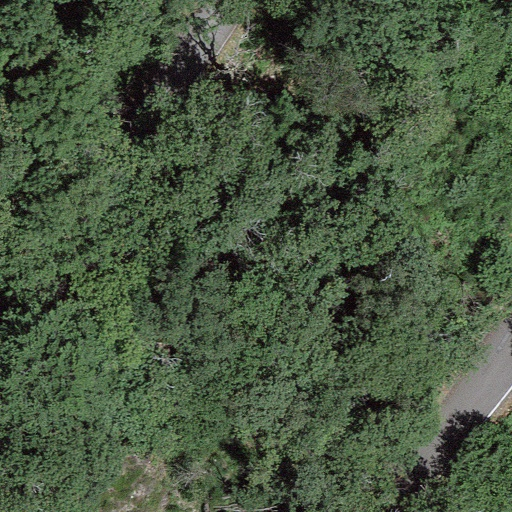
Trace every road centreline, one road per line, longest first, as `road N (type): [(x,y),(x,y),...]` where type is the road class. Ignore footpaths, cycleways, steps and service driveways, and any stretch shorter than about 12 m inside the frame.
road 1 (unclassified): [(227,0),(0,340)]
road 2 (unclassified): [(379,511),(511,336)]
